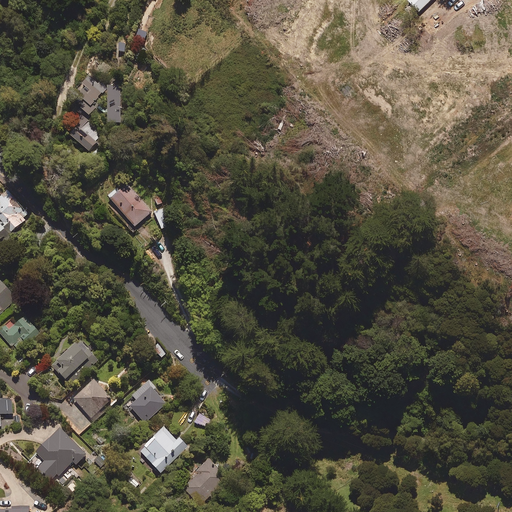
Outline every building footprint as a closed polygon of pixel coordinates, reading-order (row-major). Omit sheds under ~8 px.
[(410,0),(421,10),(430,0),(410,0)] [(478,0),(456,0),(465,11),(478,0)] [(146,50),(141,46),(134,57),(140,60),(146,50)] [(105,90),(89,75),(75,90),(91,105),(105,90)] [(121,84),(107,84),(107,121),(121,121),(121,84)] [(70,134),(88,151),(104,135),(85,117),(70,134)] [(128,183),(110,198),(134,226),(152,211),(128,183)] [(7,189),(0,194),(0,218),(10,232),(29,217),(7,189)] [(163,207),(154,211),(162,228),(170,224),(163,207)] [(0,280),(0,311),(15,298),(0,280)] [(21,311),(0,329),(0,332),(19,354),(41,333),(21,311)] [(80,339),(51,365),(70,386),(99,360),(80,339)] [(166,354),(159,345),(154,349),(161,358),(166,354)] [(113,399),(94,378),(73,397),(92,418),(113,399)] [(168,401),(149,380),(125,402),(144,423),(168,401)] [(0,396),(0,413),(13,413),(12,396),(0,396)] [(138,448),(160,473),(189,447),(166,423),(138,448)] [(87,453),(60,427),(35,452),(44,460),(37,468),(50,481),(57,474),(59,476),(73,461),(76,464),(87,453)] [(210,459),(183,487),(202,504),(229,477),(210,459)] [(139,484),(132,476),(127,480),(135,488),(139,484)]
